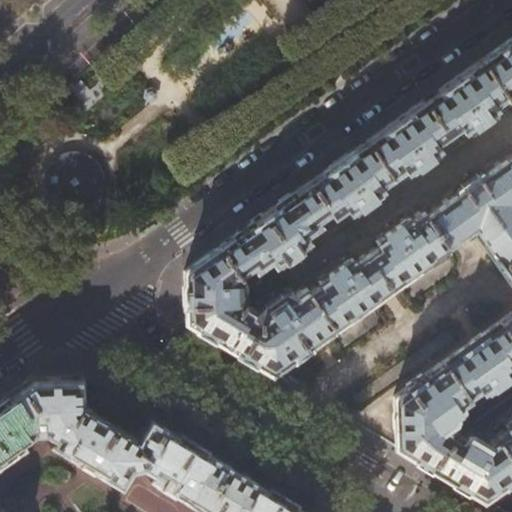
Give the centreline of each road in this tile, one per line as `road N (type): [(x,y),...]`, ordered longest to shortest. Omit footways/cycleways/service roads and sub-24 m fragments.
road 1 (residential): [(63,302),(178,230),(501,0)]
road 2 (residential): [(395,511),(63,302)]
